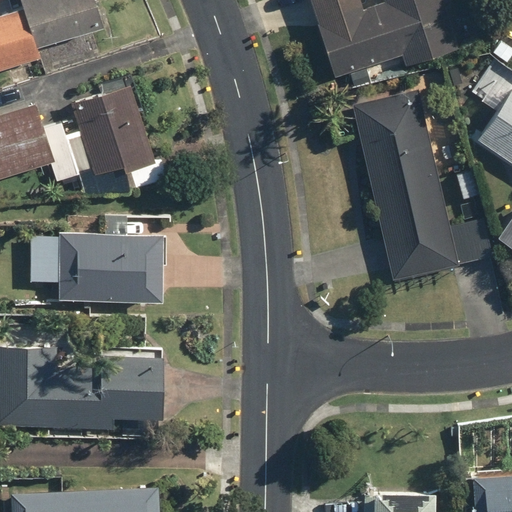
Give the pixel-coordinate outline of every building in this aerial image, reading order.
[(0,65),(44,51),(40,39),(108,16),(102,0),(24,0),(0,8),(0,65)] [(366,0),(313,0),(333,69),(405,49),(409,61),(461,46),(448,0),(384,0),(367,5),(366,0)] [(96,169),(127,160),(135,186),(174,175),(166,149),(160,151),(138,78),(75,96),(84,127),(95,165),(96,169)] [(422,82),(356,96),(394,276),(495,255),(487,217),(452,224),(422,82)] [(511,85),(479,141),(511,160),(511,210),(500,231),(511,238),(511,85)] [(0,172),(61,153),(42,95),(0,108),(0,172)] [(95,165),(84,127),(70,131),(65,117),(51,121),(61,154),(50,157),(56,176),(95,165)] [(170,295),(170,225),(131,225),(131,211),(106,211),(106,225),(64,225),(64,230),(33,230),(33,276),(64,276),(64,295),(170,295)] [(60,340),(0,339),(0,421),(119,422),(119,409),(169,409),(169,345),(104,345),(104,360),(60,360),(60,340)] [(511,511),(511,462),(477,463),(477,511),(511,511)] [(442,511),(443,482),(366,479),(365,511),(442,511)] [(166,511),(166,483),(12,485),(12,511),(166,511)]
